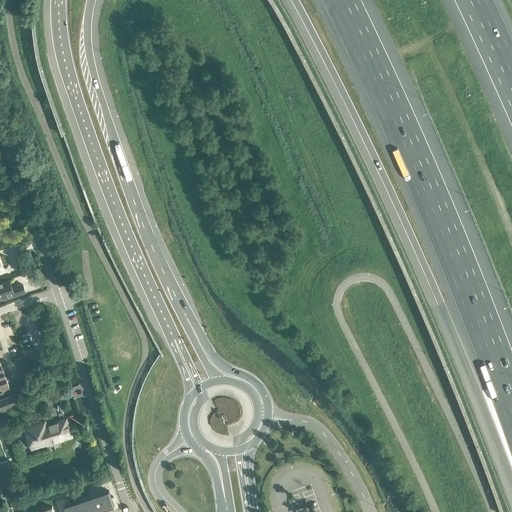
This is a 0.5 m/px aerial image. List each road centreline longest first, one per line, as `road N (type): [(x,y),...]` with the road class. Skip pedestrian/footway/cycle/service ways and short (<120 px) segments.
road 1 (motorway): [(294,0),(511,463)]
road 2 (motorway): [(337,0),(472,294),(511,408)]
road 3 (tertiary): [(129,511),(0,125)]
road 4 (motorway): [(58,0),(72,91),(172,336)]
road 5 (motorway): [(198,332),(150,234),(98,91),(86,29),(92,0)]
